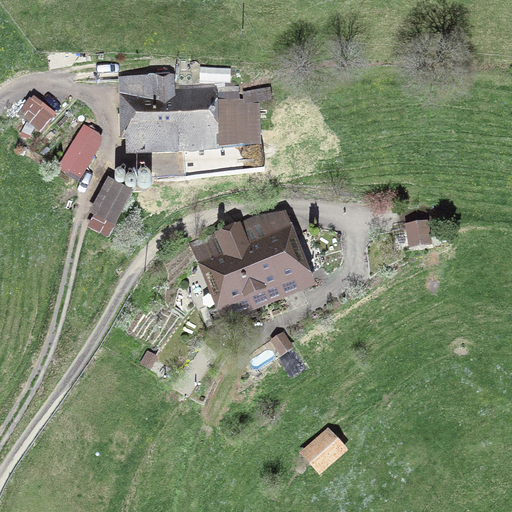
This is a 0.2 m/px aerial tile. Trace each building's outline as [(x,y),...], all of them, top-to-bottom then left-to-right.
[(176,153),(259,147),(257,109),(217,111),(217,98),(172,99),(171,77),(129,79),(133,154),(176,153)] [(49,120),(28,103),(18,114),(39,132),(49,120)] [(83,123),(58,166),(82,180),(107,137),(83,123)] [(91,230),(109,239),(133,194),(114,184),(97,215),(99,216),(91,230)] [(409,229),(412,244),(428,242),(425,226),(409,229)] [(325,262),(313,231),(285,242),(283,235),(212,262),(230,309),(301,282),(297,272),(325,262)] [(330,435),(307,457),(322,472),(345,451),(330,435)]
